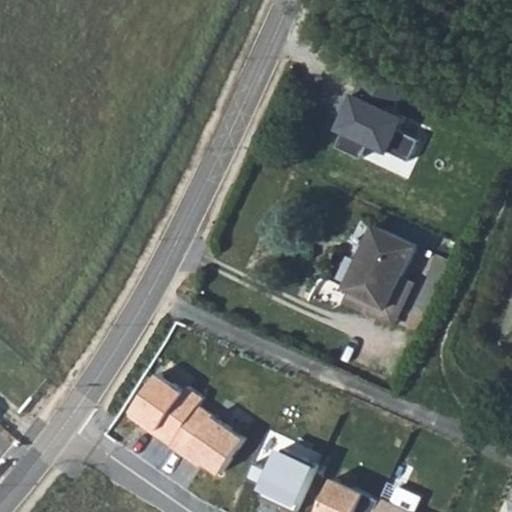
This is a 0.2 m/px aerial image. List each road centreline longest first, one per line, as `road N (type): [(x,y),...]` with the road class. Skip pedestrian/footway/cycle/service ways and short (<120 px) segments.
road 1 (tertiary): [(289,0),(184,226),(64,423)]
road 2 (residential): [(64,423),(200,511)]
